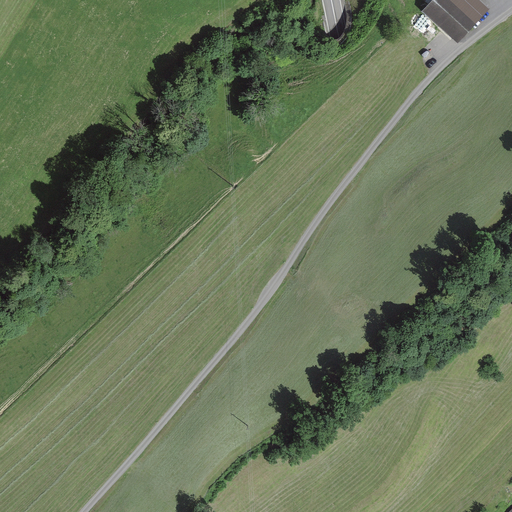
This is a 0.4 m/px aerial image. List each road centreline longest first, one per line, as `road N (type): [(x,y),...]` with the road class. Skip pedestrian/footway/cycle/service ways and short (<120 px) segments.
road 1 (unclassified): [(87,511),(277,285),(426,81),(506,12)]
road 2 (trunk): [(331,0),(430,511)]
